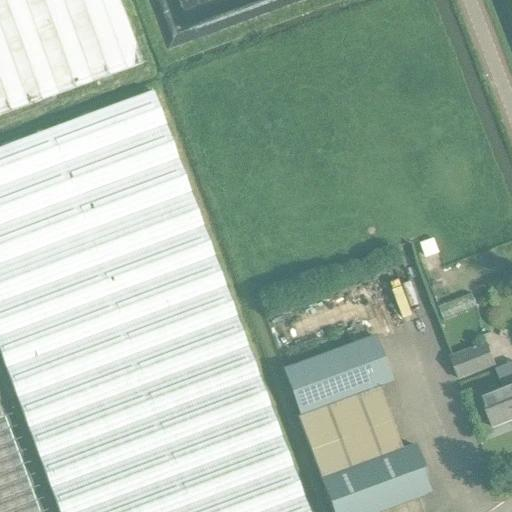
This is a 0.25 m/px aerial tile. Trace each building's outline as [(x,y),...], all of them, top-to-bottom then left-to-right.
[(0,0),(0,116),(142,65),(118,0),(0,0)] [(307,511),(152,92),(0,148),(0,354),(58,511),(307,511)] [(472,293),(438,306),(443,318),(476,304),(472,293)] [(414,446),(402,451),(379,387),(391,382),(374,337),(284,370),(300,416),(297,417),(332,511),(381,511),(432,493),(414,446)] [(486,344),(450,357),(459,380),(494,366),(486,344)] [(511,363),(495,370),(502,388),(480,397),(492,427),(511,419),(511,363)] [(37,511),(0,411),(0,511),(37,511)]
